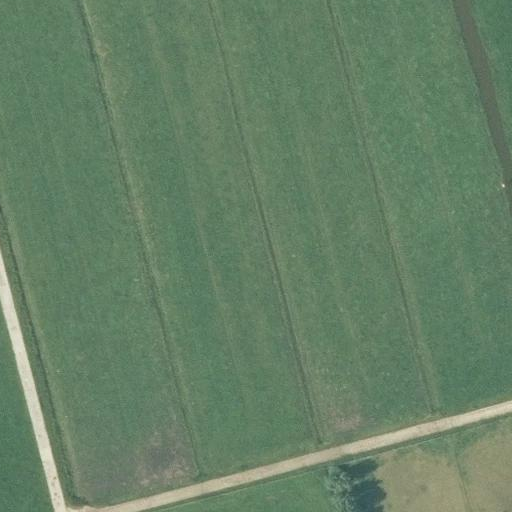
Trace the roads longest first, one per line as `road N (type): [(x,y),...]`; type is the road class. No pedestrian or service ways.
road 1 (track): [(105,511),(511,404)]
road 2 (track): [(61,511),(0,276)]
